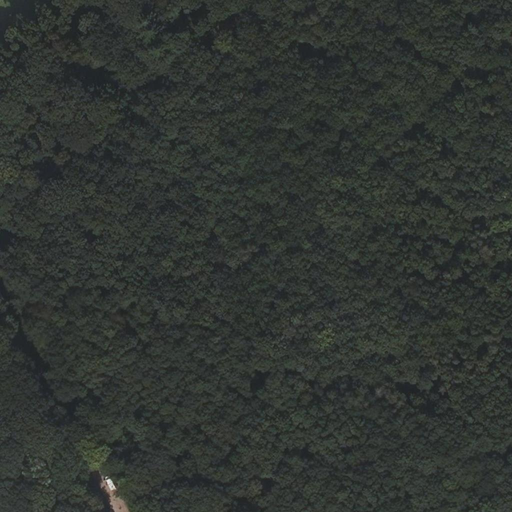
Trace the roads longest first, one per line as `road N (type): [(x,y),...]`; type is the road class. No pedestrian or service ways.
road 1 (track): [(0,207),(245,0)]
road 2 (unclassified): [(0,296),(111,511)]
